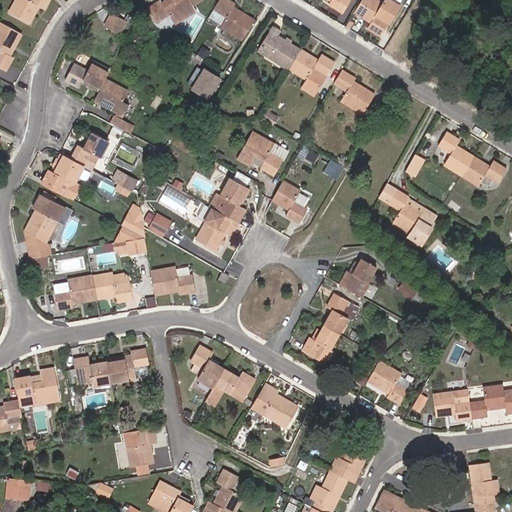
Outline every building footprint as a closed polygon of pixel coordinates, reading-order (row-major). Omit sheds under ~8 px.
[(45,0),(44,0),(29,0),(26,6),(14,0),(6,16),(24,26),(33,9),(39,12),(45,0)] [(155,3),(142,9),(149,21),(162,14),(168,25),(190,12),(188,9),(182,0),(165,0),(167,3),(158,8),(155,3)] [(201,0),(182,0),(188,9),(202,1),(201,0)] [(229,2),(226,0),(213,0),(209,8),(221,15),(215,25),(237,38),(248,18),(236,11),(235,13),(226,7),(229,2)] [(331,0),(328,5),(341,13),(349,0),(331,0)] [(375,0),(361,0),(353,13),(370,23),(367,28),(380,37),(399,7),(387,0),(384,0),(382,4),(375,0)] [(127,3),(109,15),(122,23),(134,15),(127,3)] [(9,50),(16,36),(0,27),(0,73),(1,73),(7,61),(2,58),(6,49),(9,50)] [(285,67),(296,49),(277,38),(281,33),(270,27),(263,39),(273,46),(269,52),(266,57),(285,69),(285,67)] [(259,46),(269,52),(273,46),(263,39),(259,46)] [(296,49),(285,67),(303,77),(309,67),(322,75),(330,62),(317,54),(314,59),(296,49)] [(96,94),(101,83),(106,74),(88,66),(82,78),(69,71),(62,84),(74,91),(77,85),(96,94)] [(322,75),(309,67),(303,77),(297,86),(311,94),(322,75)] [(338,68),(330,82),(343,90),(337,99),(358,113),(371,93),(357,84),(356,87),(349,82),(352,76),(338,68)] [(214,81),(200,72),(188,92),(203,100),(214,81)] [(123,96),(101,83),(96,94),(91,103),(104,109),(105,108),(113,112),(105,126),(119,134),(123,126),(116,122),(123,108),(118,105),(123,96)] [(436,144),(441,146),(448,151),(443,158),(441,162),(460,173),(471,154),(453,143),(456,137),(445,130),(436,144)] [(281,156),(247,138),(232,163),(245,170),(250,162),(259,166),(256,173),(269,180),(281,156)] [(80,168),(82,170),(84,166),(88,159),(96,163),(104,148),(89,139),(80,154),(75,151),(69,162),(80,168)] [(199,152),(179,141),(174,150),(184,155),(185,155),(188,156),(189,155),(195,158),(199,152)] [(437,154),(443,158),(448,151),(441,146),(437,154)] [(420,157),(412,153),(402,170),(411,175),(420,157)] [(471,154),(460,173),(477,183),(483,172),(496,179),(504,166),(492,159),(488,165),(471,154)] [(70,187),(80,168),(69,162),(62,159),(52,177),(47,174),(40,187),(46,190),(53,193),(60,181),(67,185),(70,187)] [(96,163),(88,159),(84,166),(92,170),(96,163)] [(250,182),(252,177),(239,172),(237,177),(250,182)] [(114,175),(109,184),(126,194),(131,185),(114,175)] [(214,212),(234,223),(240,211),(234,208),(244,190),(225,180),(209,210),(214,212)] [(60,197),(67,185),(60,181),(53,193),(60,197)] [(403,201),(406,196),(384,182),(377,197),(392,205),(398,209),(394,216),(392,220),(410,230),(407,236),(418,243),(429,221),(419,215),(421,212),(403,201)] [(170,184),(161,199),(175,207),(184,191),(170,184)] [(295,195),(278,186),(268,204),(285,214),(283,219),(295,225),(301,212),(289,206),(295,195)] [(419,215),(429,221),(434,213),(406,196),(403,201),(421,212),(419,215)] [(45,246),(42,245),(54,223),(61,208),(39,197),(31,211),(36,214),(31,223),(29,222),(23,235),(28,263),(48,259),(45,246)] [(387,212),(394,216),(398,209),(392,205),(387,212)] [(69,212),(61,208),(54,223),(61,227),(69,212)] [(234,223),(214,212),(207,225),(202,223),(193,239),(211,249),(221,232),(227,235),(234,223)] [(167,224),(152,216),(145,228),(160,236),(167,224)] [(123,245),(141,241),(124,231),(122,245),(123,245)] [(126,258),(144,255),(141,241),(123,245),(124,247),(115,249),(117,258),(126,257),(126,258)] [(426,256),(422,261),(441,279),(446,273),(426,256)] [(338,285),(358,295),(374,268),(359,259),(350,274),(345,272),(338,285)] [(42,261),(28,263),(30,273),(44,270),(42,261)] [(179,266),(181,274),(192,272),(190,264),(179,266)] [(148,272),(153,296),(163,294),(163,292),(174,290),(175,295),(190,292),(187,277),(173,280),(172,268),(148,272)] [(215,281),(222,285),(227,277),(219,273),(215,281)] [(92,282),(95,302),(114,298),(116,306),(130,303),(128,290),(123,291),(120,277),(92,282)] [(227,277),(222,285),(229,289),(234,282),(234,281),(227,277)] [(414,303),(420,295),(403,279),(396,288),(414,303)] [(95,302),(92,282),(92,281),(65,286),(67,298),(51,301),(53,314),(69,312),(68,305),(80,303),(80,304),(95,302)] [(322,325),(337,333),(352,305),(332,294),(324,307),(329,309),(322,325)] [(321,362),(337,333),(322,325),(313,340),(308,337),(300,350),(321,362)] [(200,383),(216,392),(227,373),(211,363),(215,358),(201,349),(193,365),(206,372),(200,383)] [(107,364),(111,387),(136,382),(134,374),(148,371),(145,353),(131,356),(132,360),(122,362),(121,359),(106,362),(107,364)] [(111,387),(107,364),(91,367),(89,360),(73,362),(76,381),(92,378),(93,390),(111,387)] [(411,382),(376,362),(365,383),(378,391),(380,388),(388,393),(385,400),(398,408),(411,382)] [(30,377),(15,380),(17,395),(19,405),(34,403),(59,398),(53,369),(39,371),(40,379),(37,380),(37,377),(30,378),(30,377)] [(241,381),(227,373),(216,392),(209,405),(215,409),(224,392),(246,403),(257,383),(244,376),(241,381)] [(469,403),(471,419),(485,417),(483,410),(504,407),(505,413),(511,412),(511,391),(502,392),(501,386),(481,389),(482,401),(469,403)] [(266,388),(258,401),(272,409),(265,419),(288,432),(299,412),(286,404),(285,406),(276,401),(279,396),(266,388)] [(471,419),(469,403),(467,391),(433,396),(435,417),(456,414),(457,421),(471,419)] [(0,431),(8,430),(6,418),(17,416),(21,416),(18,398),(2,401),(3,405),(0,405),(0,431)] [(265,419),(272,409),(258,401),(252,412),(265,419)] [(125,407),(117,409),(118,420),(127,418),(125,407)] [(6,418),(8,430),(19,428),(17,416),(6,418)] [(152,429),(137,432),(139,447),(127,449),(130,469),(152,465),(148,445),(155,444),(152,429)] [(367,453),(351,445),(343,460),(336,457),(329,471),(321,487),(317,484),(310,498),(314,500),(311,506),(307,511),(329,511),(346,480),(351,482),(367,453)] [(271,463),(273,469),(283,466),(281,461),(271,463)] [(492,511),(490,495),(496,494),(494,479),(489,480),(486,462),(469,465),(474,496),(475,504),(475,511),(492,511)] [(224,486),(215,504),(229,511),(236,511),(245,497),(239,494),(233,490),(237,481),(240,477),(223,469),(217,482),(224,486)] [(17,480),(7,479),(4,499),(15,501),(17,480)] [(38,488),(50,489),(51,481),(38,480),(38,488)] [(110,498),(115,486),(102,480),(97,492),(110,498)] [(243,484),(237,481),(233,490),(239,494),(243,484)] [(157,484),(150,498),(155,501),(162,487),(157,484)] [(155,501),(150,498),(146,506),(157,511),(190,511),(192,509),(175,501),(178,496),(162,487),(155,501)] [(427,511),(411,504),(402,500),(382,491),(375,506),(385,511),(427,511)] [(229,511),(215,504),(212,502),(210,502),(204,511),(229,511)]
